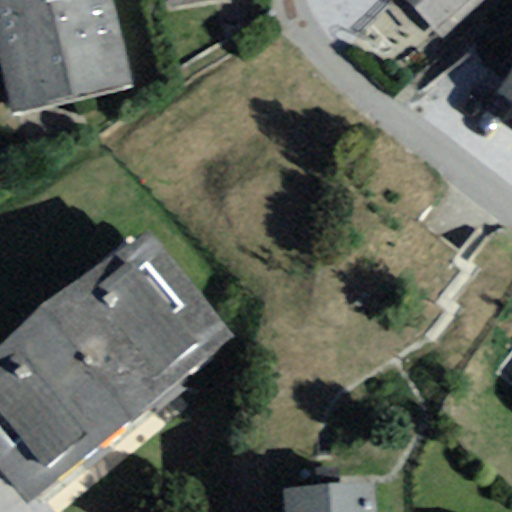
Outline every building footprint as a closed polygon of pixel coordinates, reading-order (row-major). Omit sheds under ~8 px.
[(107,0),(0,0),(0,104),(4,124),(128,98),(107,0)] [(395,0),(431,44),(486,0),(395,0)] [(511,84),(495,107),(511,120),(511,84)] [(49,511),(232,348),(135,240),(0,361),(0,489),(20,511),(49,511)] [(375,511),(375,498),(282,501),(282,511),(375,511)]
